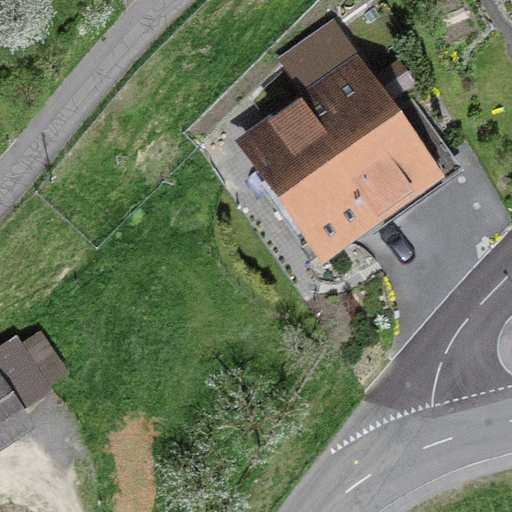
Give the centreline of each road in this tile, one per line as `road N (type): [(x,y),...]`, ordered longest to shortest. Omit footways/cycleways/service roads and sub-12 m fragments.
road 1 (residential): [(174,0),(0,193)]
road 2 (tertiary): [(403,455),(408,409),(429,360),(511,276)]
